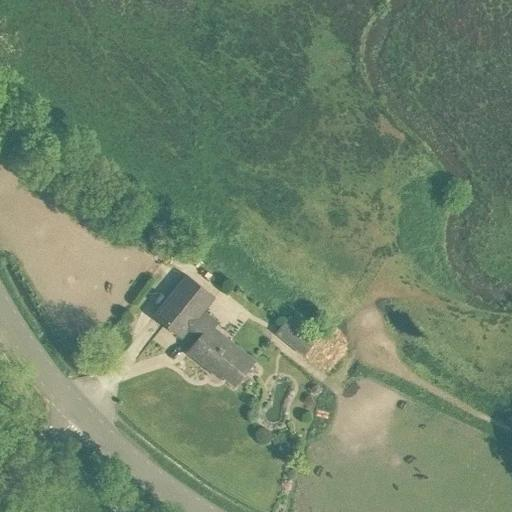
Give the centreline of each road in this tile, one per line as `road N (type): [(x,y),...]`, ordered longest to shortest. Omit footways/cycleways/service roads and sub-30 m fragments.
road 1 (secondary): [(193,511),(80,416)]
road 2 (secondary): [(80,416),(0,309)]
